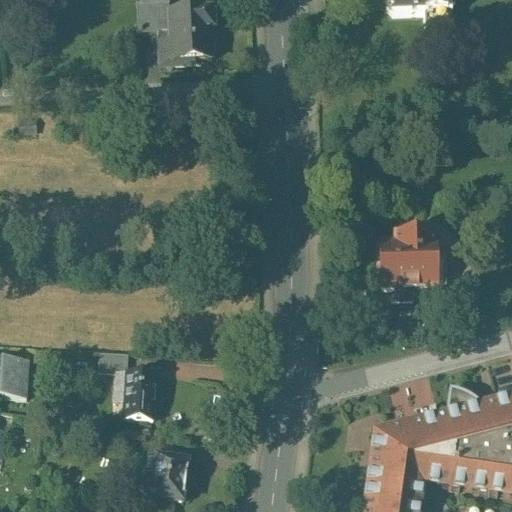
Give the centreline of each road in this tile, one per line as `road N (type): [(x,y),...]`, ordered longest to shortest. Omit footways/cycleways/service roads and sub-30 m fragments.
road 1 (secondary): [(285,85),(286,389)]
road 2 (residential): [(285,85),(0,98)]
road 3 (residential): [(286,389),(316,391),(511,340)]
road 4 (secondary): [(286,389),(271,511)]
